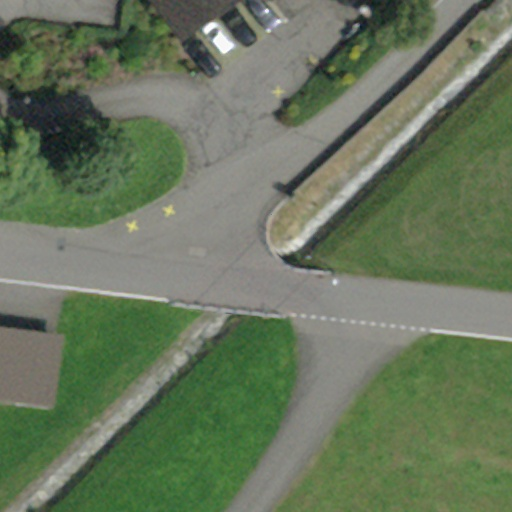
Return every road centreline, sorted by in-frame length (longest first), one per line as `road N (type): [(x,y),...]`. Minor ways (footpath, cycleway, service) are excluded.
road 1 (unclassified): [(143,279),(470,23),(486,0)]
road 2 (residential): [(143,279),(511,319)]
road 3 (residential): [(0,263),(143,279)]
